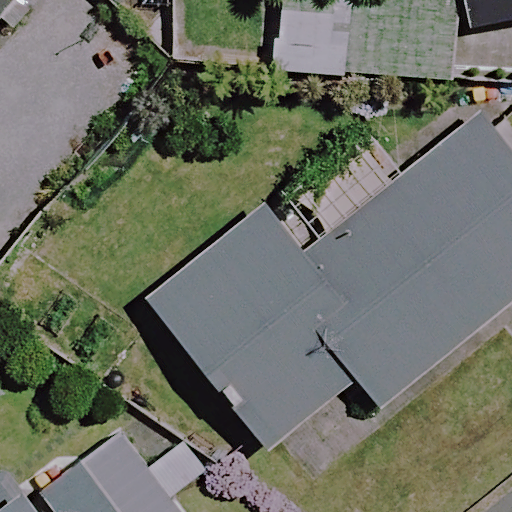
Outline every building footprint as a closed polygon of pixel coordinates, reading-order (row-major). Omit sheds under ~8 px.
[(0,0),(0,21),(19,0),(0,0)] [(451,0),(293,0),(291,71),(448,78),(451,0)] [(511,0),(475,0),(480,24),(511,17),(511,0)] [(511,86),(511,40),(485,43),(490,89),(511,86)] [(511,304),(511,166),(480,126),(304,264),(264,212),(152,300),(269,450),(356,382),(377,410),(511,304)] [(53,511),(176,511),(171,506),(203,480),(152,416),(45,502),(53,511)] [(0,511),(30,511),(15,491),(0,502),(0,511)]
